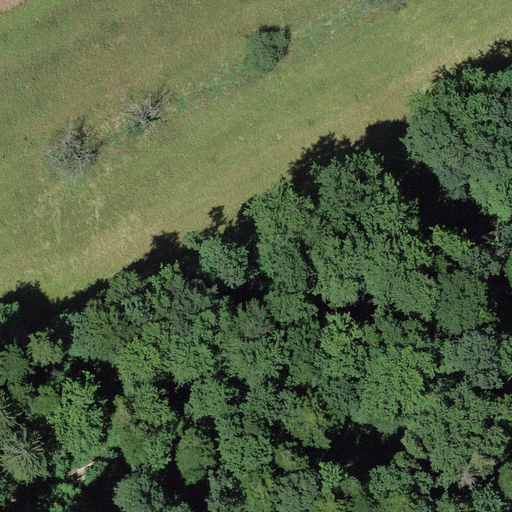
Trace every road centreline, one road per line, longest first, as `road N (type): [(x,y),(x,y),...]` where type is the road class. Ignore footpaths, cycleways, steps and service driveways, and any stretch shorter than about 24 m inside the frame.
road 1 (track): [(316,333),(202,411),(1,511)]
road 2 (track): [(0,353),(316,333)]
road 3 (track): [(316,333),(347,321),(511,203)]
